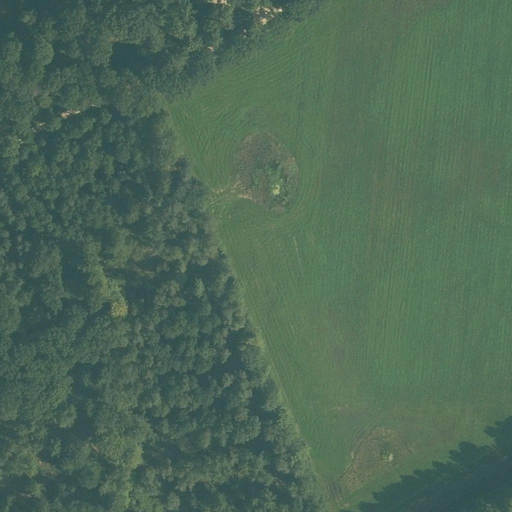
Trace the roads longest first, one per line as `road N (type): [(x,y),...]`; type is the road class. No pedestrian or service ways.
road 1 (track): [(289,0),(246,31),(0,146)]
road 2 (track): [(0,163),(103,295),(120,379),(119,434)]
